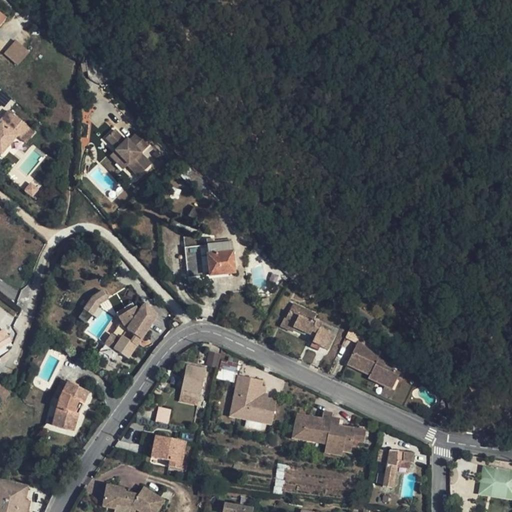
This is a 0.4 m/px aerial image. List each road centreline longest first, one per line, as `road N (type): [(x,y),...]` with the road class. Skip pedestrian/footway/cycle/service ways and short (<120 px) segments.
road 1 (residential): [(200,332),(234,341),(448,446)]
road 2 (residential): [(63,511),(173,342),(200,332)]
road 3 (residential): [(200,332),(102,228),(53,238)]
road 4 (track): [(116,0),(233,83)]
